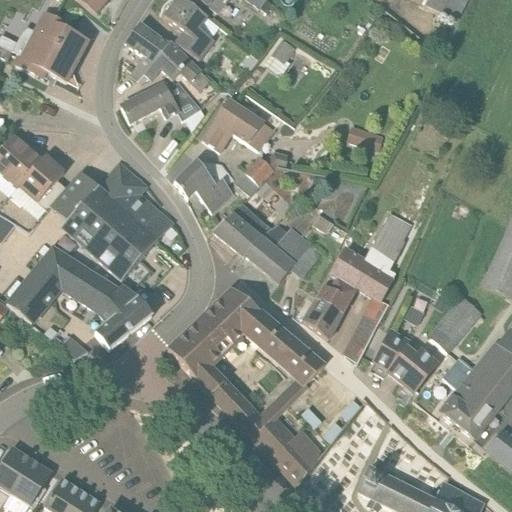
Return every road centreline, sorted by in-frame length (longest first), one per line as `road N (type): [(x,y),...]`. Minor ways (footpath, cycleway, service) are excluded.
road 1 (residential): [(497,511),(198,254)]
road 2 (residential): [(198,254),(177,210),(107,119),(108,60),(139,0)]
road 3 (residential): [(129,385),(197,415),(270,495)]
road 4 (residential): [(1,415),(145,511)]
road 5 (residential): [(129,385),(143,356),(192,306),(201,286),(198,254)]
road 6 (residential): [(1,415),(73,385),(129,385)]
